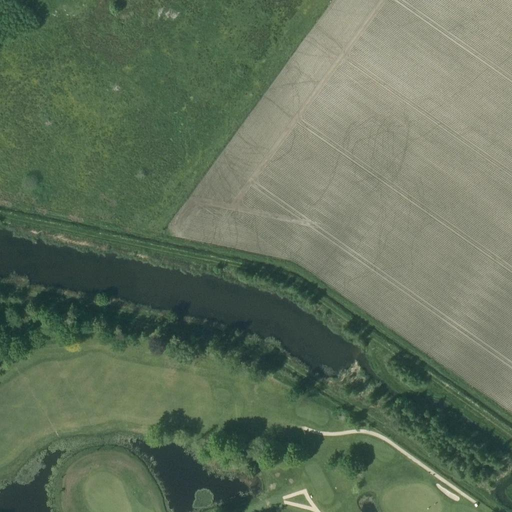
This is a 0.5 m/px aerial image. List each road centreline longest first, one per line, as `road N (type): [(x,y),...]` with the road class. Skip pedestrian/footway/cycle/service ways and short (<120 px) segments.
road 1 (track): [(0,213),(287,275),(511,432)]
road 2 (track): [(502,511),(240,343),(0,288)]
